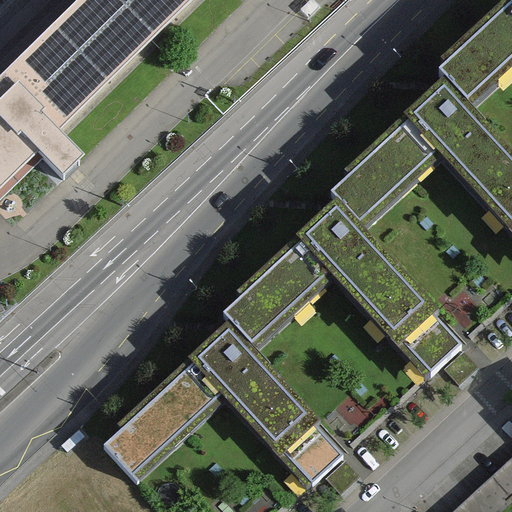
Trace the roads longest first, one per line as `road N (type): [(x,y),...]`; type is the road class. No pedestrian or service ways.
road 1 (primary): [(0,443),(220,206),(271,129)]
road 2 (primary): [(271,129),(198,183),(0,363)]
road 3 (residential): [(511,382),(369,511)]
road 4 (primary): [(400,0),(271,129)]
